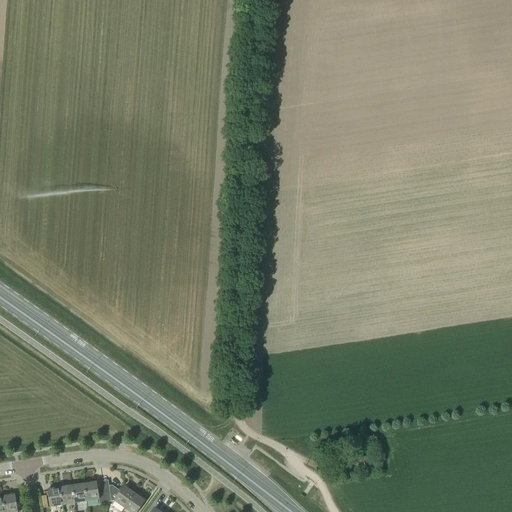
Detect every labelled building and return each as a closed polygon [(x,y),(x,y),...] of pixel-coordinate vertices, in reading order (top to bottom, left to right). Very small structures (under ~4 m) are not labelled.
[(368,454),(355,456),(356,466),(370,465),(368,454)] [(105,501),(104,491),(98,492),(96,483),(84,485),(87,502),(99,500),(99,502),(105,501)] [(75,504),(87,502),(84,485),(72,487),(75,504)] [(112,486),(103,487),(104,491),(105,501),(113,500),(125,509),(135,494),(124,487),(121,492),(112,486)] [(72,487),(60,488),(63,506),(75,504),(72,487)] [(50,508),(63,506),(60,488),(47,490),(48,495),(50,508)] [(137,511),(145,501),(135,494),(125,509),(129,511),(137,511)] [(2,498),(4,511),(17,511),(15,496),(2,498)]
